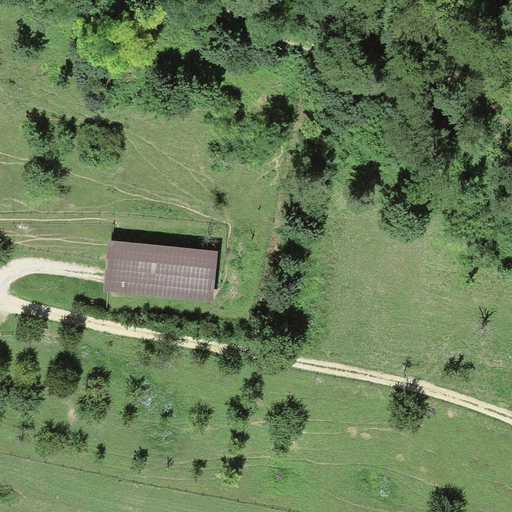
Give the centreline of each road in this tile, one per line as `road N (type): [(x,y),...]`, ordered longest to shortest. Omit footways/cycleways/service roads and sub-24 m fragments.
road 1 (track): [(0,302),(451,397),(511,419)]
road 2 (track): [(511,82),(412,78),(184,0)]
